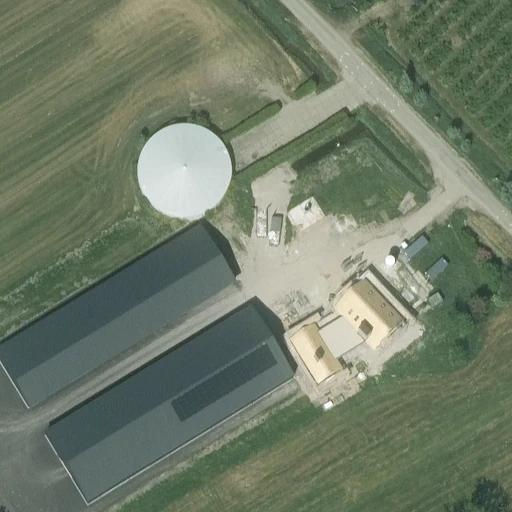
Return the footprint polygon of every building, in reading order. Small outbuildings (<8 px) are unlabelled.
[(163,219),(167,221),(170,222),(174,223),(178,223),(182,224),(186,224),(190,224),(193,223),(197,222),(201,221),(205,219),(209,217),(212,215),(215,212),(218,209),(221,206),(223,203),(225,199),(227,195),(229,191),(230,187),(230,183),(231,179),(231,175),(230,171),(230,167),(229,163),(227,159),(225,155),(223,152),(221,148),(218,145),(216,143),(213,140),(209,138),(206,136),(202,134),(198,133),(195,131),(191,131),(187,130),(183,130),(179,131),(175,131),(171,132),(167,134),(163,135),(160,137),(156,139),(153,142),(150,145),(148,148),(145,151),(143,155),(141,158),(140,162),(139,166),(138,170),(137,175),(137,179),(138,183),(138,187),(139,191),(141,195),(143,199),(145,202),(147,206),(150,209),(153,212),(156,214),(159,217),(163,219)] [(285,210),(296,233),(327,219),(317,196),(285,210)] [(160,249),(103,282),(135,336),(192,298),(160,249)] [(393,300),(363,320),(387,360),(410,344),(397,325),(420,309),(425,320),(453,303),(423,255),(385,279),(393,300)] [(305,257),(147,351),(201,439),(356,339),(305,257)]
